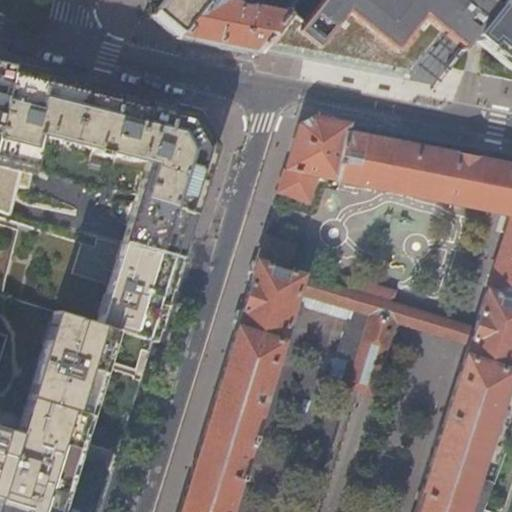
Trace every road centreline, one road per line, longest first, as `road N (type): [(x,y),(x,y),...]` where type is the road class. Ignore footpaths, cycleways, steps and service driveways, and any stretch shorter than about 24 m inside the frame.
road 1 (residential): [(143,511),(269,87)]
road 2 (residential): [(511,134),(269,87)]
road 3 (residential): [(269,87),(64,44)]
